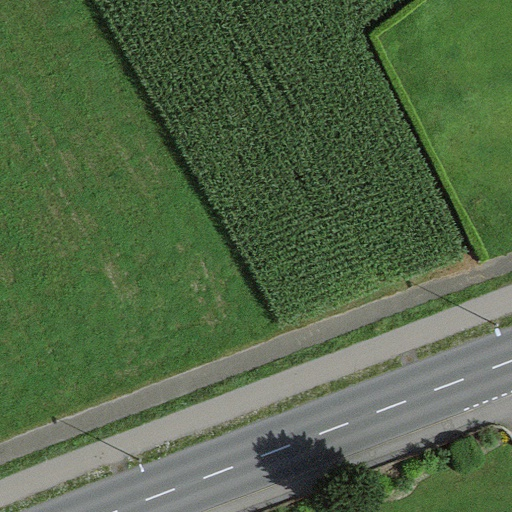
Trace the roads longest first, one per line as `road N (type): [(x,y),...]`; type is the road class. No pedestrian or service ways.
road 1 (track): [(511,261),(0,455)]
road 2 (primary): [(100,511),(511,355)]
